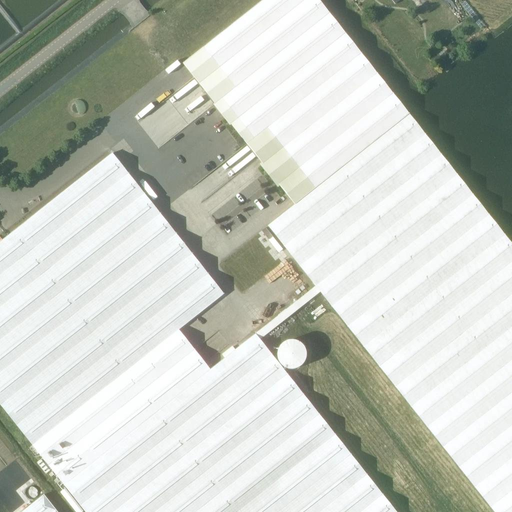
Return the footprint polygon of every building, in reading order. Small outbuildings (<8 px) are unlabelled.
[(511,244),(361,54),(246,144),(262,164),(261,165),(277,186),(279,185),(294,205),(268,226),(411,407),(511,327),(511,244)] [(396,511),(367,474),(255,334),(209,370),(178,330),(224,294),(112,152),(0,241),(0,404),(48,465),(85,511),(396,511)] [(265,228),(261,231),(268,240),(272,237),(265,228)] [(308,357),(309,354),(308,351),(308,349),(306,347),(305,345),(303,343),(300,342),(298,341),(295,340),(292,341),(290,341),(287,342),(285,344),(284,346),(282,348),(281,351),(281,353),(281,356),(281,359),(282,361),(284,363),(286,365),(288,367),(290,368),(293,368),(296,368),(298,368),(301,367),(303,366),(305,364),(307,362),(308,359),(308,357)] [(454,434),(436,435),(468,477),(467,475),(474,483),(473,476),(467,468),(471,468),(484,458),(468,460),(463,464),(462,455),(464,455),(467,452),(465,448),(461,449),(458,451),(451,452),(461,444),(448,446),(443,439),(448,438),(454,434)] [(58,511),(44,494),(20,511),(58,511)]
